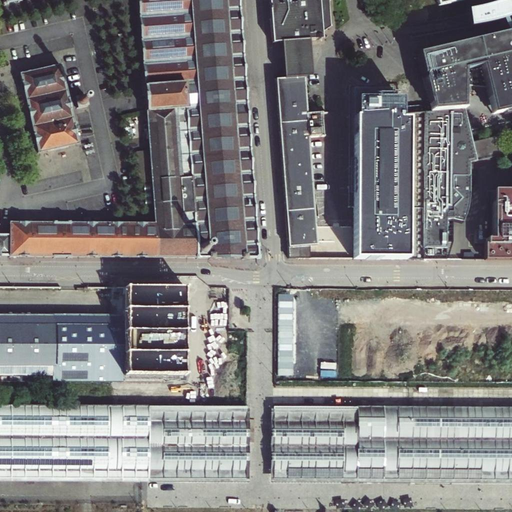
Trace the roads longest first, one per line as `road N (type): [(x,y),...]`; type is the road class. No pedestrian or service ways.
road 1 (unknown): [(12,203),(80,186),(103,160),(104,131),(81,35),(40,33),(0,51)]
road 2 (residential): [(274,273),(0,271)]
road 3 (residential): [(251,0),(274,273)]
road 4 (residential): [(511,277),(274,273)]
